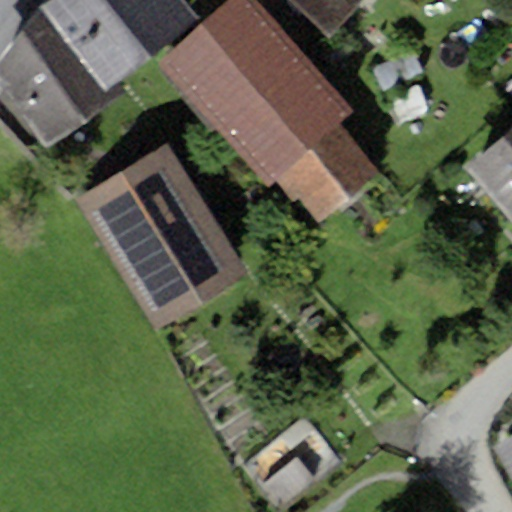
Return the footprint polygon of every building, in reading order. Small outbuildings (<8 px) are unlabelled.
[(196,20),(181,0),(48,0),(42,6),(107,91),(118,82),(196,20)] [(355,112),(256,0),(232,0),(160,63),(269,187),(277,180),(341,125),(355,112)] [(364,0),(288,0),(330,38),(364,0)] [(107,91),(42,6),(0,59),(0,77),(48,150),(126,93),(118,82),(107,91)] [(341,125),(277,180),(319,227),(382,172),(341,125)] [(511,129),(467,169),(511,219),(511,129)] [(170,146),(77,201),(155,332),(248,277),(170,146)] [(511,435),(495,446),(511,473),(511,435)]
